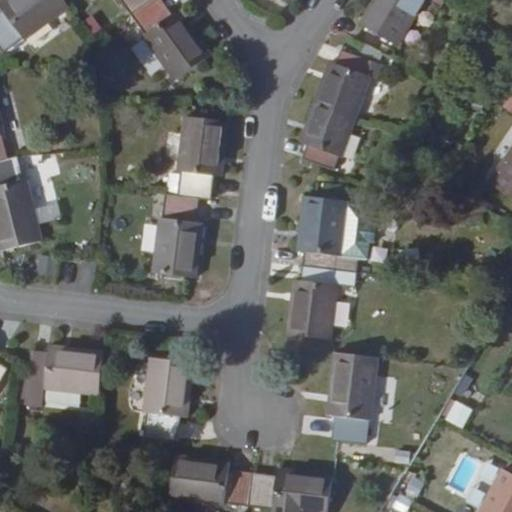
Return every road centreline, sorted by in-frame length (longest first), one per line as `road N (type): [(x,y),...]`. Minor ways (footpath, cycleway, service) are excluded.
road 1 (residential): [(230,322),(246,298),(276,77)]
road 2 (residential): [(0,298),(230,322)]
